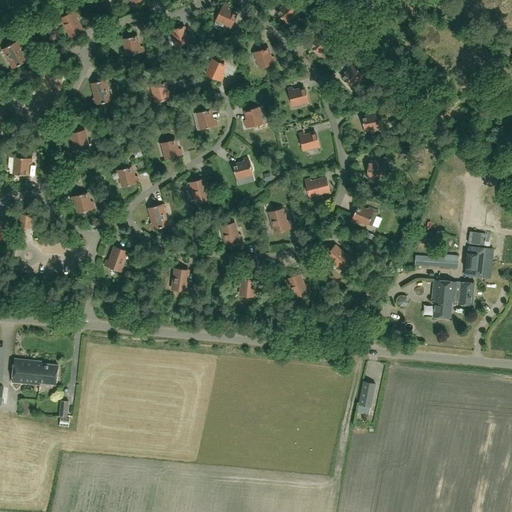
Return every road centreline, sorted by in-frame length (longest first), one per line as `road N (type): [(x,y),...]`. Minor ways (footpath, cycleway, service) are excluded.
road 1 (unclassified): [(511,367),(0,320)]
road 2 (track): [(511,205),(310,0)]
